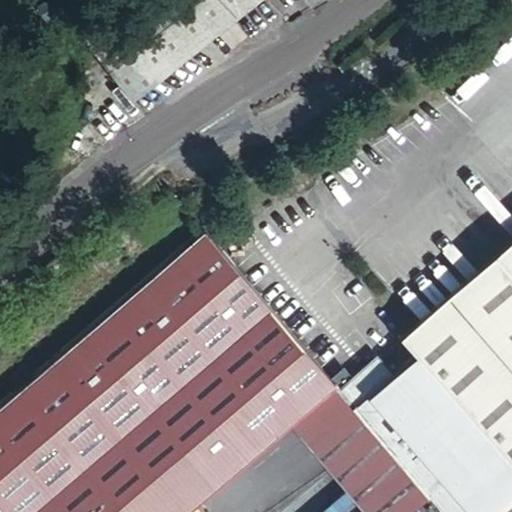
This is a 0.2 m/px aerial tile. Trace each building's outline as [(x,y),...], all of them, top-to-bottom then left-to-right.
[(310,0),(316,8),(324,0),(137,0),(111,21),(155,78),(255,0),(310,0)] [(125,511),(84,463),(184,378),(248,453),(278,427),(249,393),(244,397),(209,357),(268,307),(202,230),(32,374),(17,387),(0,401),(0,511),(125,511)] [(336,386),(441,508),(444,511),(511,511),(511,232),(398,332),(415,351),(390,372),(374,353),(336,386)] [(278,427),(332,382),(268,307),(209,357),(244,397),(249,393),(278,427)] [(22,311),(17,315),(21,321),(27,316),(22,311)] [(17,387),(32,374),(23,364),(8,377),(17,387)] [(84,463),(125,511),(179,511),(248,453),(184,378),(84,463)]
